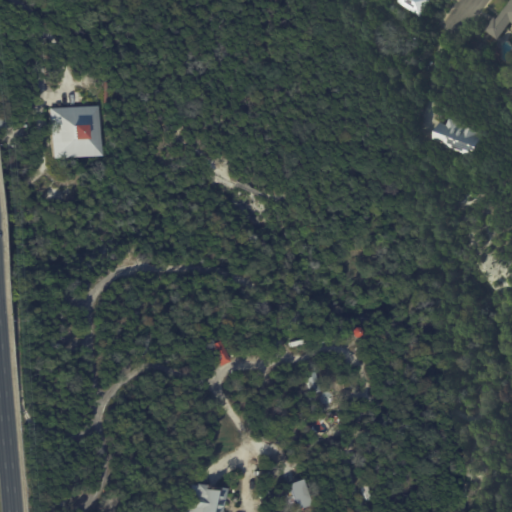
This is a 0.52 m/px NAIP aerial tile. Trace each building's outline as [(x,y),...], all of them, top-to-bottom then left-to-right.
[(425,0),(415,16),(393,2),(394,0),(425,0)] [(511,24),(510,23),(497,41),(484,31),(494,19),(496,21),(511,0),(511,24)] [(55,120),(105,116),(110,166),(60,171),(55,120)] [(429,141),(437,123),(443,126),(446,119),(475,132),(474,134),(479,137),(469,160),(439,148),(440,146),(429,141)] [(288,314),(293,315),(288,338),(283,337),(288,314)] [(310,341),(306,333),(315,329),(322,342),(316,346),(314,342),(312,343),(310,341)] [(360,332),(360,335),(356,337),(354,337),(351,335),(350,332),(354,329),(360,332)] [(149,354),(137,354),(137,337),(149,337),(149,354)] [(215,342),(226,362),(217,367),(206,346),(215,342)] [(315,382),(317,390),(313,391),(314,393),(309,395),(304,378),(308,377),(307,374),(312,372),(315,382)] [(301,451),(297,448),(304,440),(308,444),(301,452),(301,451)] [(295,509),(308,504),(299,478),(285,483),(295,509)] [(191,487),(219,491),(216,511),(181,511),(184,488),(189,489),(189,487),(191,487)]
